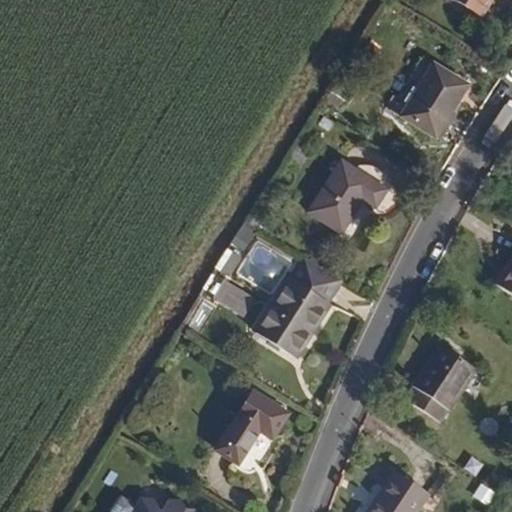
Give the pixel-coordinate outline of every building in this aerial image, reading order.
[(404,115),(438,135),(468,84),(434,64),(404,115)] [(364,198),(376,205),(387,186),(341,160),(310,212),(343,232),(364,198)] [(213,218),(226,225),(237,206),(224,198),(213,218)] [(257,338),(293,360),(340,279),(305,257),(257,338)] [(511,276),(503,292),(511,297),(511,276)] [(402,397),(448,424),(481,368),(436,341),(402,397)] [(259,425),(274,434),(288,410),(253,388),(219,446),(239,458),(259,425)] [(361,511),(418,511),(431,492),(389,467),(361,511)] [(193,511),(192,508),(182,508),(179,502),(169,500),(164,507),(157,508),(154,500),(140,500),(132,511),(193,511)]
